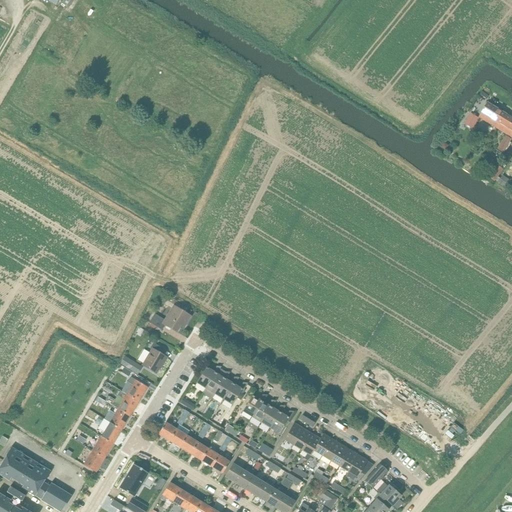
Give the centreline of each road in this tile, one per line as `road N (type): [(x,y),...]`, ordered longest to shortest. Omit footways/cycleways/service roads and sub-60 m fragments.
road 1 (residential): [(427,495),(381,454),(196,339)]
road 2 (residential): [(250,511),(135,439)]
road 3 (unclassified): [(427,495),(511,408)]
